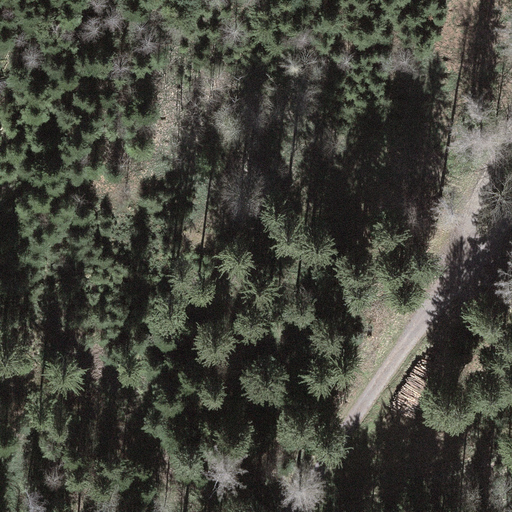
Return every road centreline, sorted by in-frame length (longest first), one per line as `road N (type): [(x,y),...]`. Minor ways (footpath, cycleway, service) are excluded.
road 1 (track): [(443,296),(284,511)]
road 2 (track): [(511,122),(490,158),(443,296)]
